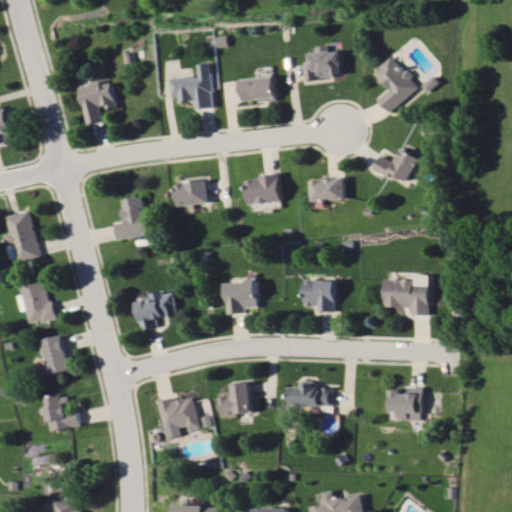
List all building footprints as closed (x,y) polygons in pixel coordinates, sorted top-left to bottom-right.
[(348,73),(343,49),(330,51),(329,44),(319,46),(320,52),(310,54),(311,60),(305,61),(308,80),(348,73)] [(421,86),(395,56),(376,72),(390,89),(379,99),(391,112),(421,86)] [(173,78),(175,97),(183,96),(184,103),(198,101),(198,108),(219,106),(214,62),(200,64),(202,75),(173,78)] [(243,79),(245,102),(279,98),(277,76),(243,79)] [(81,87),(91,124),(106,119),(103,109),(121,104),(115,81),(105,84),(104,80),(81,87)] [(0,133),(15,130),(9,105),(0,106),(0,133)] [(381,154),(374,169),(389,177),(391,172),(410,181),(423,157),(400,146),(393,160),(381,154)] [(287,200),(284,173),(249,178),(252,204),(287,200)] [(313,178),(314,199),(347,199),(346,177),(313,178)] [(213,201),(209,179),(177,184),(181,206),(213,201)] [(120,239),(153,234),(146,195),(123,199),(127,220),(117,222),(120,239)] [(43,255),(33,210),(8,216),(13,233),(6,234),(12,262),(43,255)] [(307,305),(321,305),(321,311),(341,311),(341,280),(307,279),(307,305)] [(434,314),(433,283),(419,283),(419,279),(387,279),(388,306),(413,306),(413,314),(434,314)] [(264,306),(263,280),(229,282),(230,313),(248,313),(248,307),(264,306)] [(32,323),(57,318),(49,281),(20,287),(25,311),(29,310),(32,323)] [(145,329),(161,326),(160,319),(181,314),(177,292),(167,294),(166,292),(138,298),(145,329)] [(72,370),(66,335),(44,339),(51,374),(72,370)] [(336,387),(318,387),(318,380),(304,380),(304,387),(290,386),(289,403),(336,405),(336,387)] [(222,392),(223,414),(256,413),(255,382),(234,382),(234,392),(222,392)] [(391,410),(399,411),(399,419),(426,420),(427,387),(410,387),(410,391),(392,390),(391,410)] [(53,431),(85,425),(82,409),(74,410),(71,393),(47,398),(53,431)] [(204,427),(195,396),(177,401),(175,396),(159,400),(168,432),(189,426),(190,431),(204,427)] [(367,511),(365,493),(338,497),(337,489),(325,491),(327,504),(313,506),(314,511),(367,511)] [(175,511),(222,511),(222,506),(192,505),(192,495),(184,495),(184,504),(176,504),(175,511)] [(85,511),(86,509),(79,509),(79,502),(46,501),(46,511),(85,511)]
